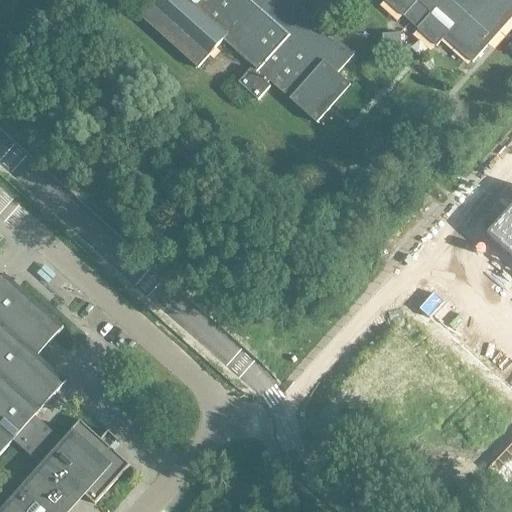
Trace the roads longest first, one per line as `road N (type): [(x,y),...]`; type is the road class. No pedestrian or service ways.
road 1 (tertiary): [(281,412),(268,386),(0,145)]
road 2 (residential): [(281,412),(511,142)]
road 3 (unclassified): [(347,511),(293,461),(281,412)]
